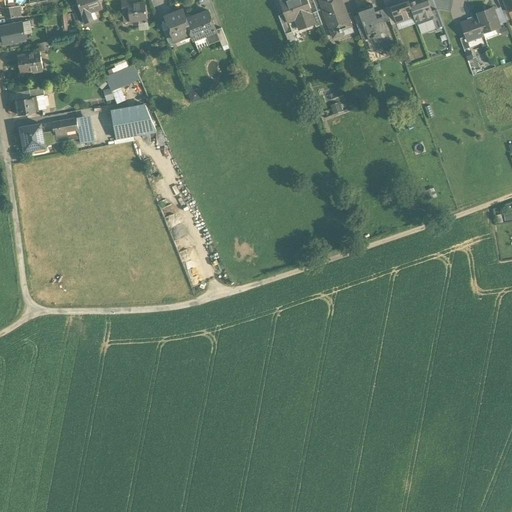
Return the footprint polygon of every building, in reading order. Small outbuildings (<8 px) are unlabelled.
[(99,0),(76,0),(78,4),(85,23),(97,19),(94,11),(102,8),(99,0)] [(315,24),(305,0),(287,0),(280,3),(284,15),(288,23),(295,21),(299,30),(315,24)] [(319,0),(312,0),(317,12),(322,10),(318,1),(320,0),(319,0)] [(320,0),(318,1),(322,10),(332,38),(343,34),(340,27),(350,23),(341,0),(320,0)] [(407,0),(398,0),(390,3),(391,6),(397,23),(414,17),(409,3),(407,0)] [(424,4),(421,2),(420,0),(415,0),(415,1),(409,3),(414,17),(416,23),(422,21),(424,22),(432,20),(433,19),(430,11),(427,3),(424,4)] [(511,19),(511,20),(511,0),(496,0),(506,22),(511,19)] [(128,2),(122,2),(124,23),(130,22),(129,5),(128,2)] [(78,4),(72,6),(80,24),(85,23),(78,4)] [(145,4),(137,5),(137,4),(129,5),(130,22),(144,21),(144,23),(147,22),(145,4)] [(372,4),(357,10),(363,26),(368,39),(373,38),(378,50),(393,45),(385,23),(380,10),(375,12),(372,4)] [(391,6),(385,8),(390,21),(391,25),(397,23),(391,6)] [(12,8),(5,8),(7,19),(14,18),(12,8)] [(385,8),(380,10),(385,23),(390,21),(385,8)] [(442,26),(436,9),(430,11),(433,19),(432,20),(435,29),(442,26)] [(470,48),(468,43),(484,37),(483,33),(500,27),(493,9),(476,15),(477,17),(461,23),(466,37),(460,40),(464,51),(470,48)] [(182,10),(164,17),(169,28),(174,41),(174,40),(191,34),(186,20),(182,10)] [(208,11),(186,20),(191,34),(197,50),(219,41),(215,31),(208,11)] [(288,23),(284,15),(278,17),(285,35),(292,32),(288,23)] [(22,22),(3,26),(5,38),(3,38),(4,45),(26,40),(22,22)] [(363,26),(358,28),(362,41),(368,39),(363,26)] [(169,28),(163,31),(169,47),(176,45),(174,40),(174,41),(169,28)] [(221,28),(215,31),(219,41),(221,48),(228,45),(221,28)] [(48,42),(38,44),(40,51),(50,49),(48,42)] [(40,52),(18,56),(18,57),(17,57),(18,64),(20,64),(21,74),(43,70),(40,52)] [(140,79),(134,66),(106,78),(110,88),(112,91),(140,79)] [(97,85),(103,90),(107,84),(102,79),(97,85)] [(114,99),(110,88),(103,90),(107,101),(114,99)] [(198,88),(188,92),(192,102),(202,98),(198,88)] [(33,97),(16,100),(19,116),(36,113),(36,111),(38,111),(36,97),(33,98),(33,97)] [(334,114),(343,112),(340,102),(331,104),(334,114)] [(145,106),(111,113),(116,139),(156,132),(145,106)] [(76,119),(80,138),(81,145),(95,142),(90,117),(76,119)] [(76,119),(52,123),(54,133),(43,135),(44,140),(39,141),(40,147),(64,142),(63,140),(73,139),(73,140),(80,138),(76,119)] [(41,125),(21,128),(24,143),(39,141),(44,140),(43,135),(41,125)]
